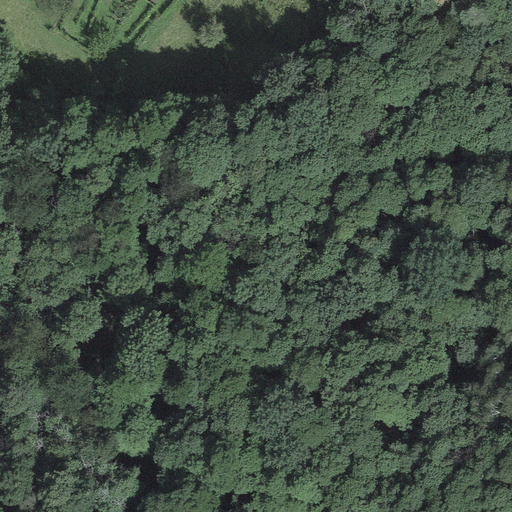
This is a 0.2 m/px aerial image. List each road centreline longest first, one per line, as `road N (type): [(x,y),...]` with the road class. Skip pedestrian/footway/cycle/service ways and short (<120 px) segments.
road 1 (track): [(386,429),(511,239)]
road 2 (track): [(386,429),(511,335)]
